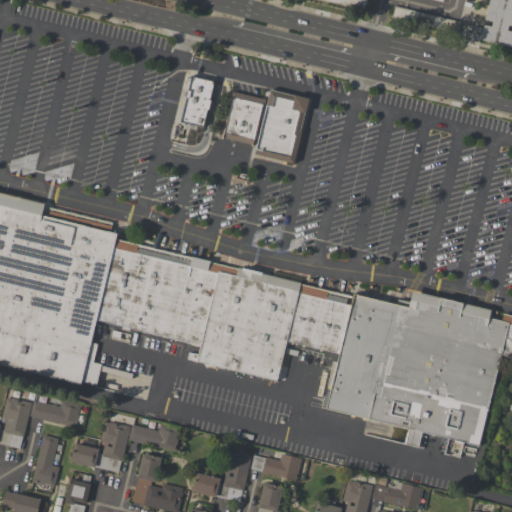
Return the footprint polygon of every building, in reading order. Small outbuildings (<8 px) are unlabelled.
[(361,0),(359,9),(320,0),(361,0)] [(511,0),(511,27),(507,26),(506,31),(511,32),(511,38),(510,48),(479,41),(483,26),(490,27),(491,22),(484,21),(488,0),(511,0)] [(183,82),(263,101),(266,89),(313,100),(296,170),(251,159),(254,149),(172,130),(183,82)] [(0,201),(115,230),(77,385),(0,366),(0,201)] [(350,296),(335,357),(287,345),(277,386),(193,365),(197,347),(93,321),(114,238),(350,296)] [(508,317),(498,359),(474,455),(320,417),(355,279),(508,317)] [(511,317),(511,362),(498,359),(508,317),(511,317)] [(0,429),(3,430),(5,419),(1,418),(5,398),(10,399),(10,398),(31,402),(23,438),(22,438),(19,448),(0,444),(0,429)] [(79,404),(77,414),(79,415),(75,427),(29,416),(33,400),(59,407),(61,400),(79,404)] [(117,473),(94,467),(93,469),(69,463),(74,445),(82,447),(83,440),(94,443),(93,449),(98,451),(97,454),(101,455),(104,443),(99,442),(104,422),(109,423),(109,422),(128,427),(117,473)] [(126,440),(130,424),(157,431),(159,424),(179,429),(173,452),(126,440)] [(53,488),(49,487),(49,486),(43,484),(43,485),(30,482),(42,435),(58,439),(56,444),(61,446),(60,452),(55,451),(54,454),(59,455),(57,461),(52,460),(51,466),(58,467),(53,488)] [(190,492),(195,473),(219,479),(218,482),(222,483),(225,473),(220,472),(225,451),(229,452),(230,450),(250,456),(239,502),(215,496),(215,498),(190,492)] [(131,502),(141,454),(160,458),(154,483),(150,482),(150,485),(160,487),(161,483),(181,487),(180,492),(182,492),(177,511),(172,511),(142,505),(142,504),(131,502)] [(249,470),(253,454),(279,461),(280,454),(300,459),(295,481),(249,470)] [(67,511),(69,505),(63,504),(69,480),(80,483),(82,475),(90,476),(88,485),(89,485),(85,505),(74,503),(74,504),(84,506),(82,511),(67,511)] [(365,511),(313,511),(316,503),(340,509),(339,511),(343,511),(346,502),(341,501),(346,480),(371,485),(365,511)] [(371,498),(374,484),(387,487),(387,485),(393,486),(394,481),(422,488),(416,510),(382,502),(382,501),(371,498)] [(255,511),(257,507),(256,507),(262,483),(282,488),(276,511),(255,511)] [(39,500),(39,502),(45,503),(42,511),(11,511),(12,509),(0,506),(4,491),(39,500)]
